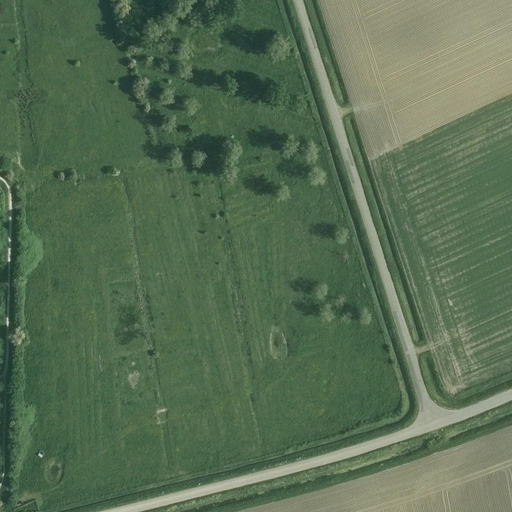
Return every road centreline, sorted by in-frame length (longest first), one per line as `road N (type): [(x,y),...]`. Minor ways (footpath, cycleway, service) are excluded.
road 1 (unclassified): [(431,425),(297,0)]
road 2 (unclassified): [(121,511),(431,425)]
